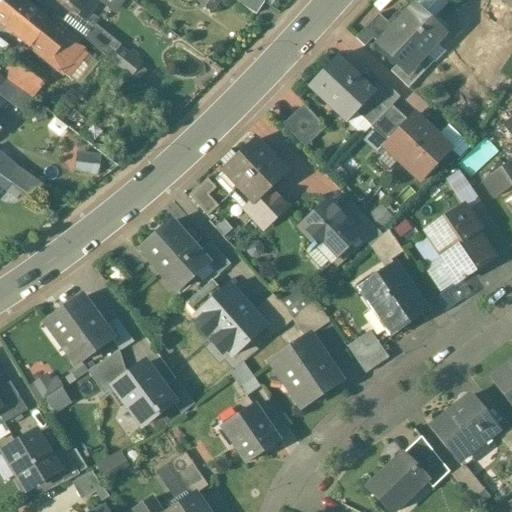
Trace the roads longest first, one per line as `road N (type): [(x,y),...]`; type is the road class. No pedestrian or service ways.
road 1 (secondary): [(0,296),(193,143),(331,0)]
road 2 (residential): [(276,511),(294,473),(344,413),(511,287)]
